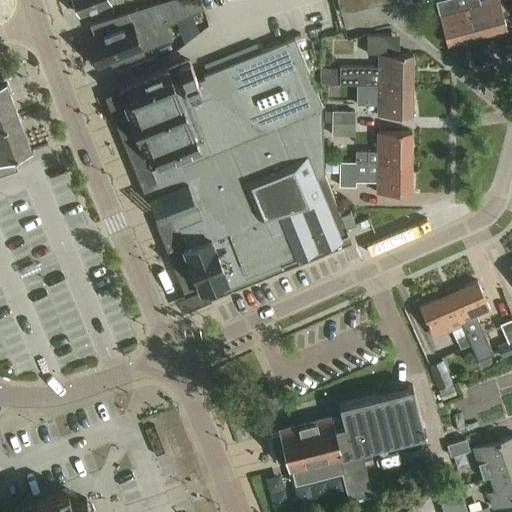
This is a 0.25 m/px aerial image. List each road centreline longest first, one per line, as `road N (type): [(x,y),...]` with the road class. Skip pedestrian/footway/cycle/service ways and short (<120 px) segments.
road 1 (residential): [(173,357),(484,217),(511,154)]
road 2 (tertiary): [(173,357),(35,26)]
road 3 (residential): [(0,396),(54,397),(173,357)]
road 4 (tertiary): [(237,511),(173,357)]
